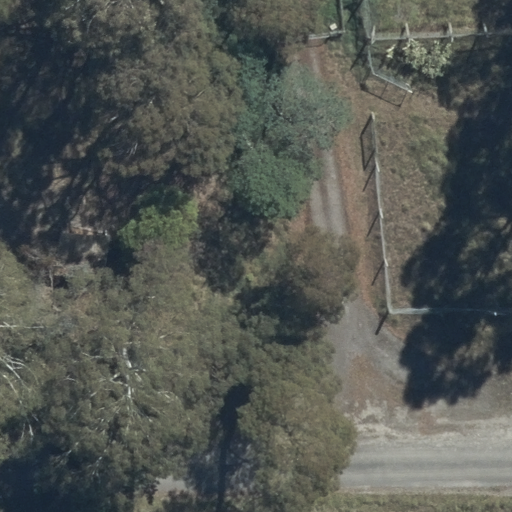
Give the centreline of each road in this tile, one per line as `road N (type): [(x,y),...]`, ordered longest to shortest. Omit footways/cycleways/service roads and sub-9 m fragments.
road 1 (track): [(306,0),(340,467),(511,472)]
road 2 (track): [(340,467),(0,455)]
